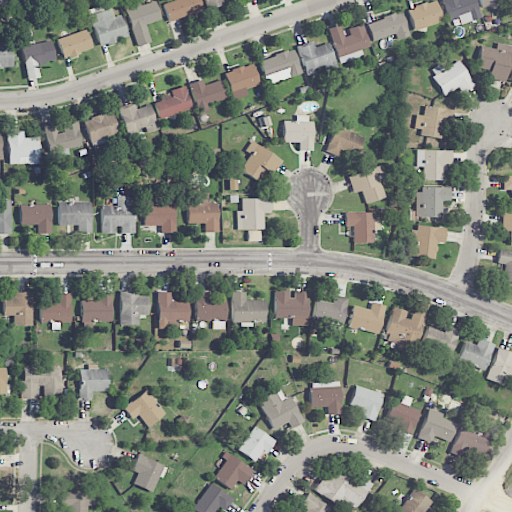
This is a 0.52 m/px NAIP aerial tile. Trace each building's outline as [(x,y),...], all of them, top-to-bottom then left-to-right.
[(163,5),(169,23),(203,12),(199,0),(176,0),(177,0),(163,5)] [(205,0),(207,9),(224,5),(222,0),(205,0)] [(443,21),(435,0),(434,0),(407,9),(414,31),(443,21)] [(441,0),(451,27),(480,18),(474,0),(441,0)] [(161,20),(155,1),(140,6),(139,1),(124,5),(135,47),(150,43),(145,25),(161,20)] [(121,15),(114,17),(111,8),(89,15),(98,46),(127,38),(121,15)] [(371,41),(395,35),(396,40),(408,37),(403,13),(366,22),(371,41)] [(370,49),(362,24),(343,30),(342,24),(328,28),(337,59),(370,49)] [(56,40),(63,59),(92,49),(86,30),(56,40)] [(36,64),(54,62),(52,42),(21,45),(25,79),(38,77),(36,64)] [(327,43),(314,48),(312,42),(296,48),(306,76),(336,66),(327,43)] [(511,46),(496,43),(494,49),(479,46),(475,68),(489,71),(487,79),(504,82),(511,46)] [(0,68),(12,68),(12,45),(0,45),(0,68)] [(265,84),(300,75),(294,50),(259,59),(265,84)] [(441,71),(437,65),(428,71),(444,96),(457,88),(461,93),(474,85),(458,60),(441,71)] [(232,100),(246,96),(244,89),(258,85),(253,64),(224,72),(232,100)] [(221,80),(204,85),(202,79),(188,84),(198,114),(208,111),(206,106),(227,99),(221,80)] [(170,90),(171,95),(165,97),(165,100),(155,102),(159,118),(191,110),(185,86),(170,90)] [(126,134),(144,128),(146,134),(158,130),(150,105),(135,110),(133,104),(118,109),(126,134)] [(416,115),(413,128),(421,130),(420,136),(444,140),(449,110),(424,106),(422,116),(416,115)] [(84,119),(89,143),(118,137),(114,113),(84,119)] [(311,151),(311,116),(295,115),(295,121),(282,121),(282,142),(298,143),(298,151),(311,151)] [(63,133),(51,134),(54,157),(68,155),(67,149),(81,146),(78,123),(62,125),(63,133)] [(325,152),(340,157),(341,153),(355,158),(363,137),(334,127),(325,152)] [(14,165),(39,164),(38,137),(23,138),(23,132),(6,133),(7,158),(14,158),(14,165)] [(239,171),(258,182),(265,171),(272,175),(281,159),(250,142),(245,151),(249,154),(239,171)] [(423,167),(422,180),(444,181),(444,166),(451,166),(452,151),(416,150),(416,167),(423,167)] [(380,179),(386,177),(382,165),(347,177),(353,193),(361,191),(365,204),(385,197),(380,179)] [(511,176),(503,176),(502,190),(511,191),(510,208),(511,207),(511,176)] [(450,189),(416,188),(415,217),(442,217),(442,202),(450,202),(450,189)] [(142,223),(161,223),(161,233),(174,233),(174,204),(154,205),(154,194),(141,195),(142,223)] [(187,224),(203,224),(204,232),(218,232),(217,203),(208,204),(208,194),(197,194),(197,205),(186,205),(187,224)] [(101,233),(117,232),(117,234),(134,233),(134,206),(127,206),(127,196),(117,196),(117,206),(100,206),(101,233)] [(236,230),(263,230),(263,213),(270,213),(270,198),(241,198),(241,211),(235,211),(236,230)] [(271,210),(283,210),(283,200),(271,200),(271,210)] [(0,233),(10,233),(10,202),(0,201),(0,233)] [(90,202),(56,203),(57,226),(77,225),(77,234),(91,233),(90,202)] [(50,234),(50,204),(18,205),(19,224),(36,224),(37,234),(50,234)] [(351,243),(372,243),(373,213),(344,212),(343,226),(352,226),(351,243)] [(511,214),(502,214),(501,231),(509,231),(509,246),(511,245),(511,214)] [(444,243),(445,230),(410,226),(407,256),(434,259),(436,242),(444,243)] [(496,263),(504,264),(501,281),(511,282),(511,251),(499,249),(496,263)] [(147,315),(148,296),(137,296),(137,292),(119,291),(119,325),(138,326),(138,315),(147,315)] [(273,318),(291,318),(291,326),(307,326),(307,292),(291,292),(291,291),(274,291),(273,318)] [(31,292),(12,293),(12,297),(2,297),(2,316),(13,316),(13,326),(32,325),(31,292)] [(157,329),(176,329),(176,322),(188,322),(187,301),(171,302),(170,292),(156,293),(157,329)] [(231,325),(252,325),(252,323),(265,323),(265,301),(245,301),(245,292),(231,292),(231,325)] [(70,323),(70,294),(56,293),(56,304),(39,303),(39,322),(70,323)] [(111,293),(97,293),(97,301),(80,301),(80,328),(91,329),(92,322),(111,322),(111,293)] [(225,329),(225,295),(195,294),(194,321),(212,321),(212,329),(225,329)] [(341,332),(346,298),(333,295),(332,303),(314,300),(312,319),(326,322),(325,329),(341,332)] [(352,306),(347,327),(377,334),(384,305),(370,302),(368,310),(352,306)] [(392,308),(383,341),(414,350),(427,306),(413,302),(410,313),(392,308)] [(427,327),(420,345),(449,356),(458,331),(445,325),(443,332),(427,327)] [(483,371),(493,345),(477,338),(474,345),(463,341),(456,360),(483,371)] [(484,379),(501,385),(504,377),(511,379),(511,353),(496,348),(484,379)] [(64,396),(64,367),(21,368),(21,399),(39,399),(39,397),(64,396)] [(108,392),(107,369),(97,370),(97,367),(78,367),(79,399),(92,399),(92,392),(108,392)] [(326,415),(340,414),(340,382),(309,383),(309,407),(326,406),(326,415)] [(359,408),(358,417),(376,421),(381,392),(353,387),(350,406),(359,408)] [(291,428),(303,422),(288,396),(284,398),(279,389),(257,401),(273,430),(287,422),(291,428)] [(145,427),(163,416),(148,390),(122,406),(130,420),(138,415),(145,427)] [(391,400),(384,423),(412,432),(419,410),(409,407),(411,398),(403,396),(400,403),(391,400)] [(430,444),(433,437),(449,443),(456,424),(441,418),(443,414),(428,408),(417,439),(430,444)] [(451,452),(481,460),(489,432),(459,424),(451,452)] [(237,450),(254,462),(262,450),(267,453),(275,441),(254,426),(237,450)] [(236,481),(243,485),(253,470),(227,454),(211,478),(230,490),(236,481)] [(130,470),(137,473),(132,485),(152,493),(163,465),(137,455),(130,470)] [(313,490),(336,505),(341,497),(357,507),(372,484),(360,476),(355,483),(335,470),(329,480),(322,475),(313,490)] [(233,498),(208,484),(192,510),(195,511),(212,511),(216,506),(225,511),(233,498)] [(424,511),(431,501),(411,489),(397,511),(424,511)] [(67,511),(86,511),(87,505),(95,506),(95,493),(60,492),(59,506),(68,507),(67,511)] [(299,505),(306,509),(303,511),(327,511),(330,508),(307,493),(299,505)]
